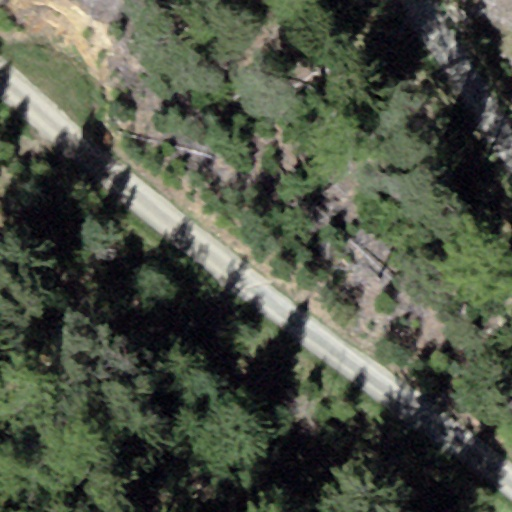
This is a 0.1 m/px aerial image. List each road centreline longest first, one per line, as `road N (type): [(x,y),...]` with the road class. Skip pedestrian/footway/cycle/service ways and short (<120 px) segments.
road 1 (unclassified): [(511,487),(0,72)]
road 2 (unclassified): [(414,0),(511,166)]
